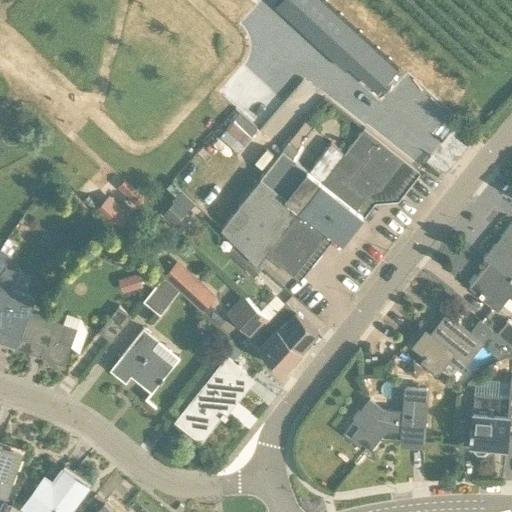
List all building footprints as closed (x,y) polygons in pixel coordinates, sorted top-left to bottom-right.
[(325,0),(281,0),(277,6),(345,70),(350,65),(377,91),(399,68),(325,0)] [(282,150),(221,228),(227,233),(237,243),(258,263),(266,252),(300,277),(333,234),(341,241),(374,199),(397,198),(417,173),(418,173),(419,172),(418,171),(364,128),(344,153),(331,142),(308,170),(282,150)] [(110,192),(96,208),(118,228),(132,212),(110,192)] [(175,203),(163,216),(173,226),(185,213),(175,203)] [(511,221),(484,257),(489,261),(489,262),(511,279),(511,221)] [(7,238),(0,247),(0,248),(8,253),(14,243),(7,238)] [(237,243),(228,252),(254,276),(262,267),(258,263),(237,243)] [(0,248),(0,276),(14,257),(8,253),(0,248)] [(176,262),(163,277),(179,290),(202,310),(215,296),(181,265),(180,266),(176,262)] [(511,279),(489,262),(470,286),(482,296),(481,297),(497,311),(509,296),(511,298),(511,279)] [(138,276),(118,281),(122,295),(142,289),(138,276)] [(163,277),(143,301),(160,314),(179,290),(163,277)] [(0,329),(22,337),(32,310),(36,297),(0,283),(0,329)] [(244,295),(227,313),(250,335),(252,337),(269,319),(244,295)] [(286,301),(270,319),(301,348),(318,331),(286,301)] [(119,305),(99,331),(111,340),(131,314),(119,305)] [(32,310),(22,337),(43,345),(40,354),(63,362),(76,327),(32,310)] [(426,331),(414,344),(427,354),(422,359),(439,372),(449,360),(461,370),(483,343),(447,314),(430,335),(426,331)] [(250,335),(248,336),(283,370),(302,350),(301,349),(301,348),(270,319),(269,319),(252,337),(250,335)] [(511,323),(508,320),(499,331),(511,339),(511,323)] [(144,327),(110,369),(126,382),(131,375),(152,391),(174,364),(152,347),(159,339),(144,327)] [(497,330),(485,345),(500,357),(511,350),(511,339),(499,331),(499,332),(497,330)] [(227,357),(176,422),(177,423),(183,415),(207,433),(221,415),(225,418),(228,414),(225,413),(253,378),(227,357)] [(471,396),(468,445),(470,445),(472,449),(476,453),(483,454),(489,450),(491,447),(508,448),(509,428),(511,428),(511,380),(509,380),(508,399),(471,396)] [(362,425),(352,438),(364,447),(363,448),(369,453),(372,450),(370,449),(387,426),(403,427),(402,442),(422,444),(427,390),(406,388),(404,413),(385,411),(370,400),(355,420),(362,425)] [(0,495),(4,497),(20,454),(0,446),(0,495)] [(45,476),(21,509),(25,511),(67,511),(87,485),(63,468),(53,482),(45,476)] [(113,511),(97,496),(85,511),(113,511)] [(4,503),(0,511),(9,511),(12,507),(4,503)]
